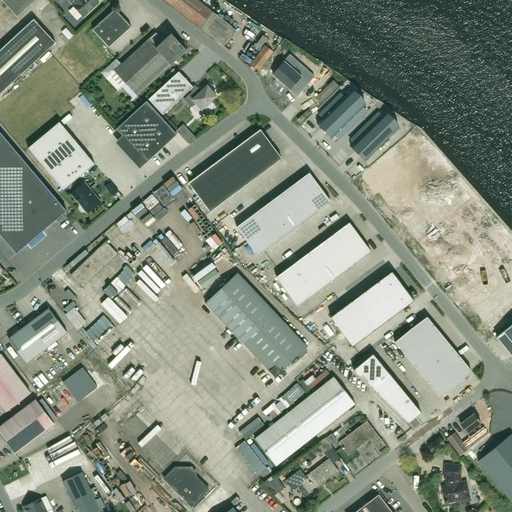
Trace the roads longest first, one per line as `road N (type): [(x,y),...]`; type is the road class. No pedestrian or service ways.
road 1 (unclassified): [(500,374),(346,187),(272,111),(256,107)]
road 2 (unclassified): [(0,301),(22,292),(180,157),(256,107)]
road 3 (unclassified): [(256,107),(250,76),(158,0)]
road 4 (unclassified): [(385,463),(500,374)]
